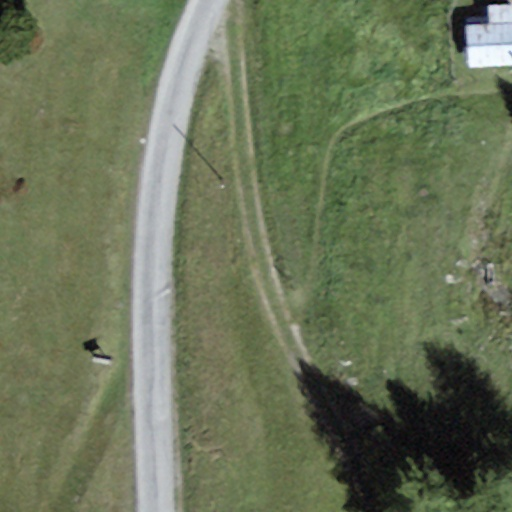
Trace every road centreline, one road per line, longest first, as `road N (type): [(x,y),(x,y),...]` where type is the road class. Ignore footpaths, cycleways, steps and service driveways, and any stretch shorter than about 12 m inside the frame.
road 1 (unclassified): [(157,511),(151,219),(180,76),(210,0)]
road 2 (track): [(227,0),(233,98),(264,279),(293,345)]
road 3 (track): [(293,345),(377,511)]
